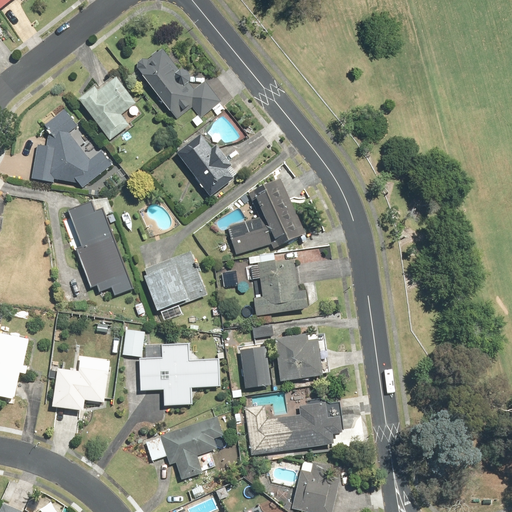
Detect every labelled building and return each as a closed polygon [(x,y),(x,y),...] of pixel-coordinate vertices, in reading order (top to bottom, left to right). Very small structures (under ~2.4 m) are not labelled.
[(0,0),(0,7),(2,11),(15,0),(0,0)] [(146,68),(142,71),(179,119),(192,109),(199,118),(213,108),(219,115),(228,108),(207,81),(196,90),(191,84),(192,84),(192,83),(193,83),(193,82),(194,81),(194,80),(194,79),(194,78),(194,77),(194,76),(194,75),(193,74),(193,73),(192,73),(192,72),(191,72),(190,71),(189,71),(188,70),(187,70),(186,70),(185,70),(185,71),(184,71),(183,71),(165,47),(143,63),(146,68)] [(141,102),(118,74),(102,87),(99,83),(80,98),(115,141),(134,126),(147,115),(139,105),(141,102)] [(80,124),(67,108),(47,126),(57,139),(49,139),(49,147),(39,146),(35,180),(56,183),(56,179),(73,183),(77,179),(85,188),(115,164),(104,151),(93,160),(70,132),(80,124)] [(205,134),(180,153),(214,197),(236,180),(231,173),(237,168),(220,145),(216,148),(205,134)] [(259,218),(230,226),(237,255),(272,244),(274,249),(305,233),(281,180),(248,191),(259,218)] [(85,246),(78,248),(94,288),(101,285),(103,291),(114,287),(117,296),(135,289),(104,209),(98,211),(94,201),(71,210),(85,246)] [(196,252),(147,269),(165,320),(184,314),(182,307),(212,296),(196,252)] [(265,294),(257,295),(261,317),(311,309),(307,288),(301,289),(296,257),(248,264),(251,280),(262,278),(265,294)] [(225,278),(218,280),(220,290),(242,286),(238,270),(224,273),(225,278)] [(148,331),(127,329),(125,354),(146,357),(148,331)] [(313,333),(277,338),(283,381),(334,375),(329,334),(314,336),(313,333)] [(0,346),(0,396),(18,399),(23,374),(28,375),(30,367),(26,366),(31,340),(2,335),(0,346)] [(165,358),(143,359),(144,391),(168,390),(168,406),(194,405),(194,388),(225,387),(224,359),(193,359),(193,343),(165,344),(165,358)] [(270,348),(243,351),(248,390),(274,387),(270,348)] [(81,371),(60,369),(57,408),(88,410),(88,402),(107,403),(109,369),(81,368),(81,371)] [(254,407),(248,408),(254,456),(336,445),(335,435),(347,433),(345,417),(330,419),(328,401),(302,404),(304,415),(273,418),(273,415),(271,405),(254,407)] [(221,418),(147,438),(153,461),(169,456),(172,466),(179,464),(183,480),(203,474),(199,457),(221,451),(218,439),(226,437),(221,418)] [(335,467),(303,462),(296,510),(308,511),(339,511),(344,478),(334,476),(335,467)] [(61,511),(54,502),(43,511),(44,511),(61,511)] [(25,511),(5,503),(1,511),(25,511)]
